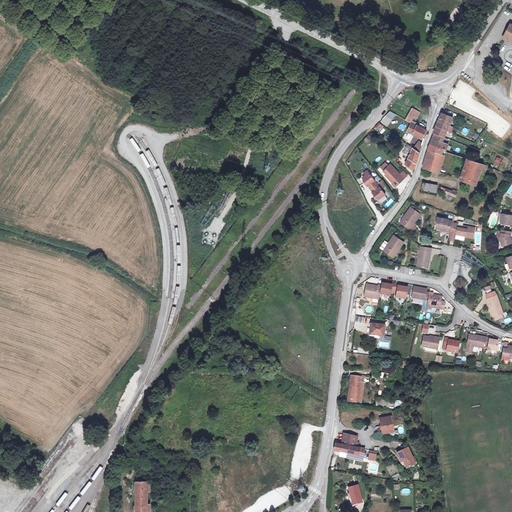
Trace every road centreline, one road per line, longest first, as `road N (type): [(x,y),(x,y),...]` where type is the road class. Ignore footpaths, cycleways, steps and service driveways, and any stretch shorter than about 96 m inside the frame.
road 1 (tertiary): [(348,280),(318,483),(298,507)]
road 2 (residential): [(354,266),(417,171),(435,95)]
road 3 (tertiary): [(243,0),(402,78)]
road 4 (residential): [(355,269),(436,283),(474,318),(511,335)]
road 5 (tertiary): [(402,78),(336,157),(322,213)]
